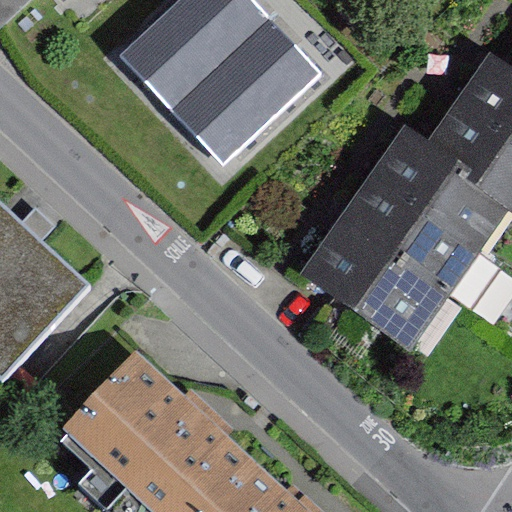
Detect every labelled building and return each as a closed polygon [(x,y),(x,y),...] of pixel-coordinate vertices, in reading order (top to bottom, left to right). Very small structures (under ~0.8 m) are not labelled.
[(249,0),(184,0),(120,59),(171,114),(270,22),(249,0)] [(321,77),(270,22),(171,114),(222,168),(321,77)] [(511,77),(492,64),(461,108),(511,143),(511,77)] [(511,143),(461,108),(430,152),(500,202),(511,210),(511,143)] [(407,136),(376,181),(468,246),(500,202),(430,152),(407,136)] [(376,181),(345,224),(438,290),(459,304),(489,261),(468,246),(376,181)] [(86,294),(0,212),(0,379),(2,381),(86,294)] [(438,290),(345,224),(310,274),(339,294),(336,298),(400,343),(438,290)] [(63,444),(136,511),(213,511),(249,473),(135,367),(63,444)] [(291,511),(249,473),(213,511),(291,511)]
